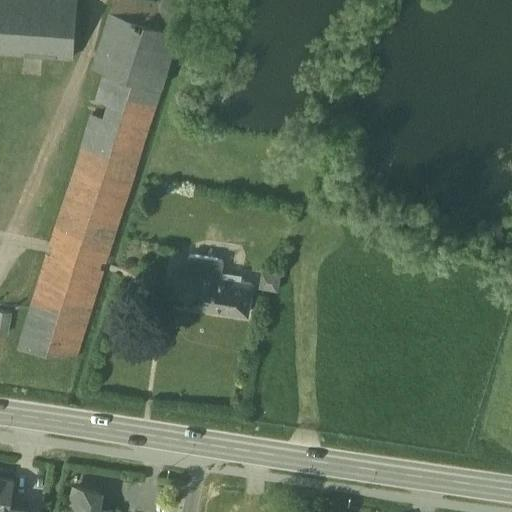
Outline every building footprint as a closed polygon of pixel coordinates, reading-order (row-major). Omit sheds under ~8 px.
[(78,0),(0,0),(0,52),(74,58),(78,0)] [(162,0),(161,4),(143,0),(114,0),(93,68),(106,69),(14,368),(69,375),(90,309),(169,60),(179,10),(181,0),(162,0)] [(222,260),(190,255),(187,273),(178,272),(175,288),(194,291),(197,273),(240,280),(240,276),(241,274),(221,271),(222,260)] [(280,274),(265,271),(263,286),(278,288),(280,274)] [(240,280),(197,273),(194,291),(192,304),(248,313),(253,282),(240,280)] [(194,291),(175,288),(174,296),(189,298),(188,303),(192,304),(194,291)] [(11,312),(0,309),(0,332),(7,334),(11,312)] [(14,479),(0,477),(0,511),(28,511),(29,509),(10,507),(14,479)] [(100,492),(75,488),(70,511),(108,511),(96,510),(100,492)]
